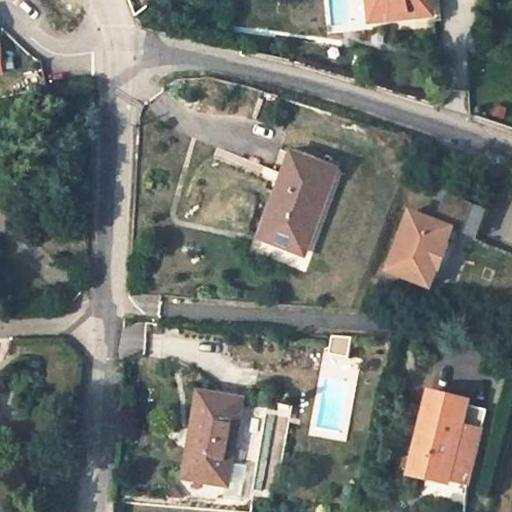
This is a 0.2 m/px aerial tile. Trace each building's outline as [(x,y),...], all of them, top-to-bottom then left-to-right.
[(430,0),(369,0),(371,19),(396,17),(395,12),(431,9),(430,0)] [(296,153),(284,183),(265,236),(271,238),(302,250),(307,252),(338,169),(296,153)] [(418,212),(397,270),(439,287),(446,268),(448,269),(457,247),(454,246),(461,229),(471,233),(482,204),(454,192),(443,222),(418,212)] [(482,204),(471,233),(484,237),(495,208),(482,204)] [(302,250),(271,238),(266,251),(296,263),(302,250)] [(355,338),(332,338),(330,354),(351,358),(355,338)] [(472,401),(431,391),(412,472),(452,481),(466,423),(472,401)] [(246,400),(202,392),(188,476),(229,483),(231,483),(235,462),(246,400)] [(486,427),(466,423),(452,481),(471,485),(486,427)] [(250,465),(235,462),(231,483),(229,483),(227,497),(245,500),(250,465)]
